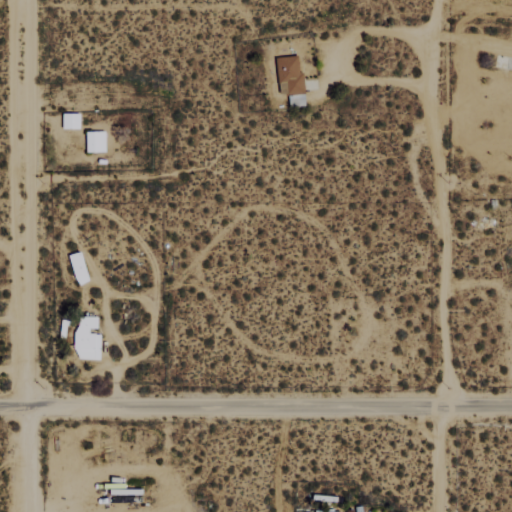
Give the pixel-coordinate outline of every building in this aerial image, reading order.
[(277,57),(280,94),(289,93),(290,108),(307,106),(305,73),(301,73),(299,56),(277,57)] [(64,128),(82,128),(83,113),(65,113),(64,128)] [(108,151),(107,130),(88,131),(89,152),(108,151)] [(77,283),(90,281),(85,251),(72,254),(77,283)] [(75,359),(101,360),(102,334),(90,334),(90,328),(99,328),(100,317),(77,316),(75,359)]
